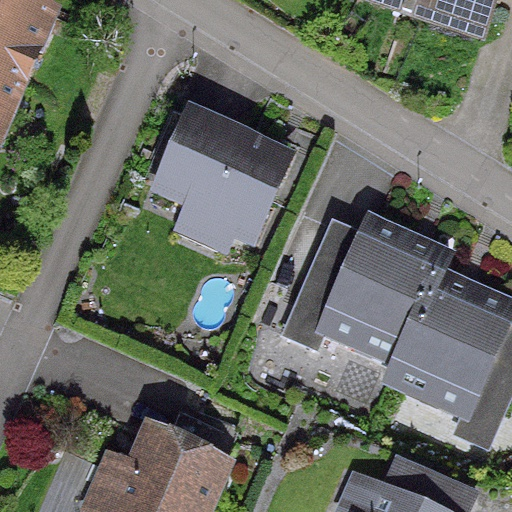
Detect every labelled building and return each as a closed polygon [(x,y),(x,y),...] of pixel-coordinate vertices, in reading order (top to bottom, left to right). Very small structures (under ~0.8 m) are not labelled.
[(28,58),(45,18),(2,0),(0,0),(0,119),(1,120),(18,81),(25,78),(31,65),(28,58)] [(481,33),(492,0),(381,0),(403,7),(399,18),(407,21),(410,9),(481,33)] [(248,246),(284,164),(186,121),(154,194),(183,207),(179,216),(248,246)] [(394,367),(386,386),(387,386),(441,262),(431,258),(421,262),(401,253),(397,242),(370,231),(362,234),(357,245),(329,232),(301,295),(330,308),(318,334),(394,367)] [(473,397),(502,410),(511,386),(511,338),(502,334),(508,320),(505,312),(478,300),(467,305),(448,296),(443,285),(435,281),(443,263),(441,262),(387,386),(463,420),(473,397)] [(231,444),(176,420),(165,445),(146,437),(113,511),(202,511),(221,470),(220,469),(231,444)] [(435,511),(445,491),(390,467),(370,511),(435,511)]
